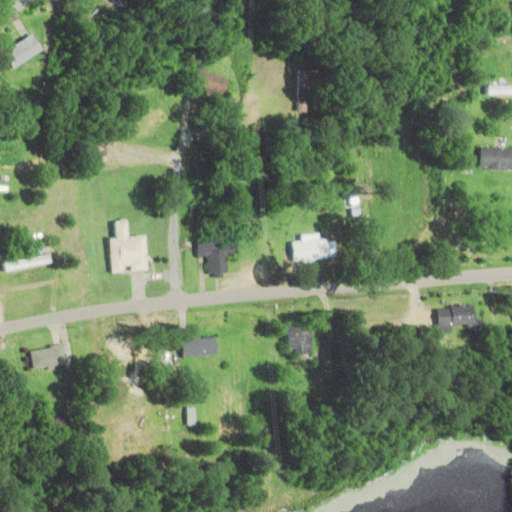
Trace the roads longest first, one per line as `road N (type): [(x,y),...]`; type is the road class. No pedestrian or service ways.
road 1 (residential): [(0,331),(175,299),(511,274)]
road 2 (residential): [(175,299),(176,172),(194,121)]
